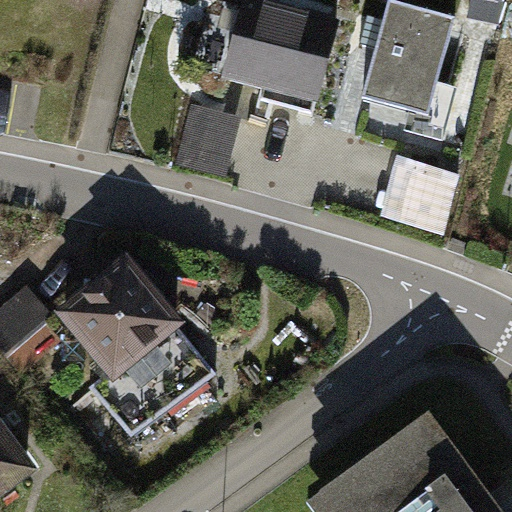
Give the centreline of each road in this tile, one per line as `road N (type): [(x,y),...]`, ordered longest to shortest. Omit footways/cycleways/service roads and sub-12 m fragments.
road 1 (residential): [(434,292),(359,263),(0,171)]
road 2 (residential): [(434,292),(404,340),(171,511)]
